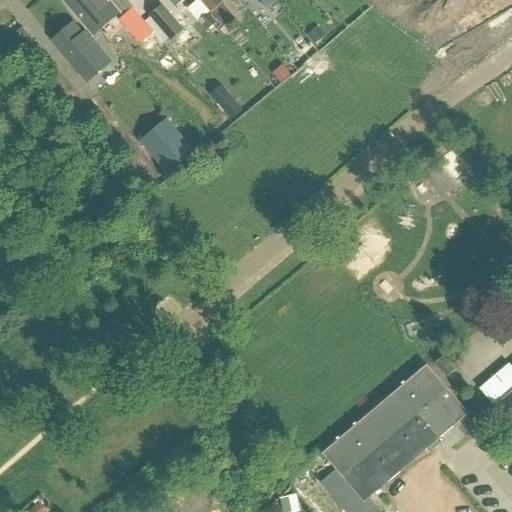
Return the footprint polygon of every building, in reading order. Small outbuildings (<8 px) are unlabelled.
[(115,35),(103,21),(115,10),(106,0),(68,0),(66,2),(104,45),(115,35)] [(168,0),(175,8),(184,0),(168,0)] [(195,0),(190,0),(182,7),(194,21),(205,12),(195,0)] [(219,0),(200,0),(210,12),(221,2),(219,0)] [(441,0),(412,0),(435,40),(457,28),(441,0)] [(470,0),(441,0),(457,28),(479,16),(470,0)] [(498,0),(470,0),(479,16),(501,4),(498,0)] [(164,5),(151,16),(172,41),(185,30),(164,5)] [(119,20),(140,43),(153,32),(133,8),(119,20)] [(208,13),(198,23),(206,32),(216,22),(208,13)] [(73,24),(53,42),(63,54),(68,59),(83,77),(87,83),(97,74),(111,63),(86,32),(83,35),(73,24)] [(319,29),(309,37),(314,45),(325,37),(319,29)] [(301,51),(310,60),(318,53),(310,44),(301,51)] [(40,49),(31,57),(37,64),(46,56),(40,49)] [(280,66),(270,73),(278,84),(288,76),(280,66)] [(210,96),(232,121),(243,111),(221,86),(210,96)] [(167,121),(142,142),(168,173),(193,152),(167,121)] [(493,158),(483,165),(499,184),(508,176),(493,158)] [(433,362),(444,374),(450,368),(439,356),(433,362)] [(494,406),(495,407),(511,426),(511,367),(511,368),(508,364),(479,388),(495,406),(494,406)] [(427,365),(381,404),(422,453),(429,448),(431,451),(440,444),(437,441),(468,414),(427,365)] [(336,470),(320,483),(345,511),(380,511),(369,499),(422,453),(381,404),(322,454),(336,470)] [(46,511),(39,503),(29,511),(46,511)]
